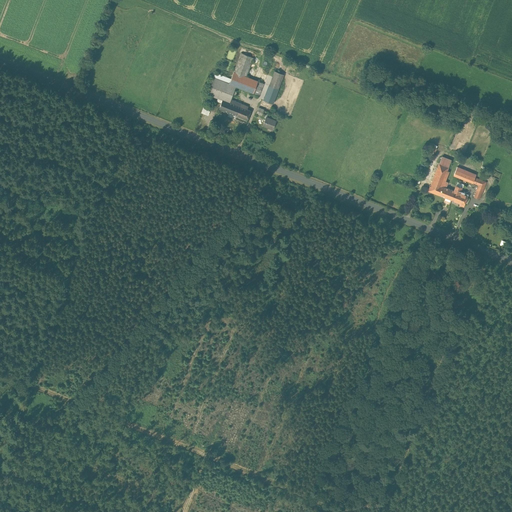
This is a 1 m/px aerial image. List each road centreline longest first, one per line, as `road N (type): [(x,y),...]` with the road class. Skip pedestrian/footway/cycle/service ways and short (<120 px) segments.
road 1 (unclassified): [(0,58),(511,260)]
road 2 (track): [(0,374),(336,511)]
